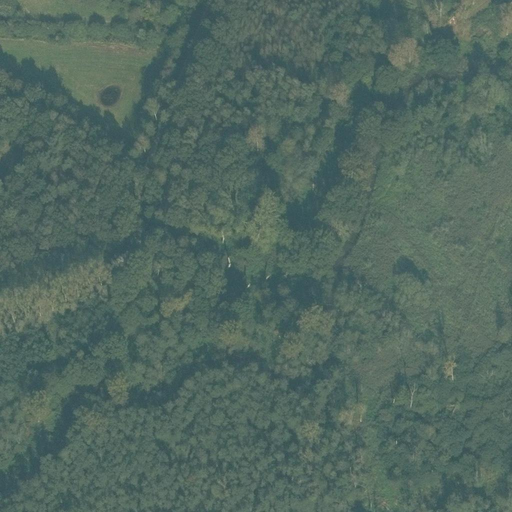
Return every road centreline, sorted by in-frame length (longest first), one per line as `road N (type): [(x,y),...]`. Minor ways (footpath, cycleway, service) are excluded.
road 1 (track): [(163,195),(173,199),(270,150),(487,0)]
road 2 (track): [(207,0),(140,175),(130,178),(62,122),(0,97)]
